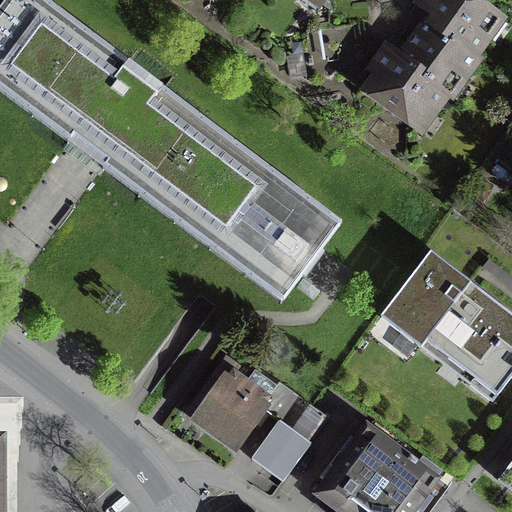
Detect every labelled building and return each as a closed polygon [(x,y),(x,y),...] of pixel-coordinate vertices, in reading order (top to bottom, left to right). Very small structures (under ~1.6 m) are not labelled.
[(123,180),(180,106),(39,0),(6,0),(0,8),(0,87),(90,156),(123,180)] [(429,22),(428,21),(427,22),(479,59),(476,56),(489,38),(483,33),(497,14),(477,0),(421,0),(418,5),(433,16),(431,19),(429,22)] [(466,77),(479,59),(427,22),(406,51),(407,52),(403,58),(397,54),(388,47),(370,71),(376,76),(365,92),(414,128),(428,108),(435,112),(449,93),(448,92),(461,74),(466,77)] [(340,226),(180,106),(123,180),(284,301),(340,226)] [(497,396),(511,376),(511,314),(431,252),(381,317),(492,402),(497,396)] [(511,272),(493,258),(485,269),(511,289),(511,272)] [(252,459),(283,482),(311,443),(308,441),(325,416),(289,390),(278,382),(276,386),(262,375),(258,381),(227,358),(190,409),(199,415),(196,418),(236,447),(254,422),(260,426),(270,413),(280,421),(252,459)] [(438,476),(442,470),(423,456),(419,462),(367,424),(314,494),(326,503),(325,505),(333,511),(414,511),(440,478),(438,476)] [(511,462),(498,481),(511,491),(511,462)]
